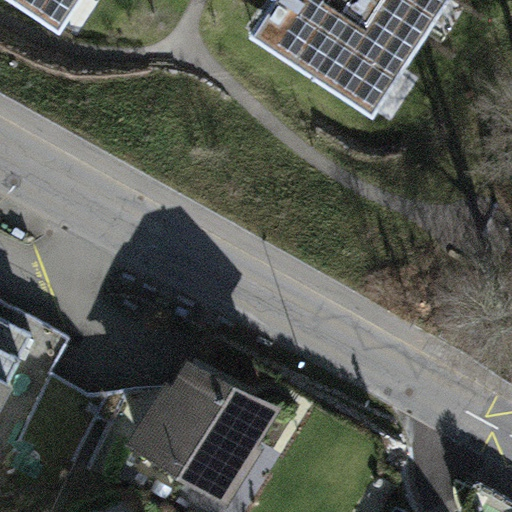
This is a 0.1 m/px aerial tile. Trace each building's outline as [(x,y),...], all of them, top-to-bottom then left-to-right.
[(29,0),(53,15),(63,0),(29,0)] [(457,0),(267,0),(244,37),(382,123),(457,0)] [(0,304),(0,434),(56,336),(0,304)] [(191,327),(129,438),(244,502),(306,391),(191,327)] [(131,511),(92,485),(73,511),(131,511)]
